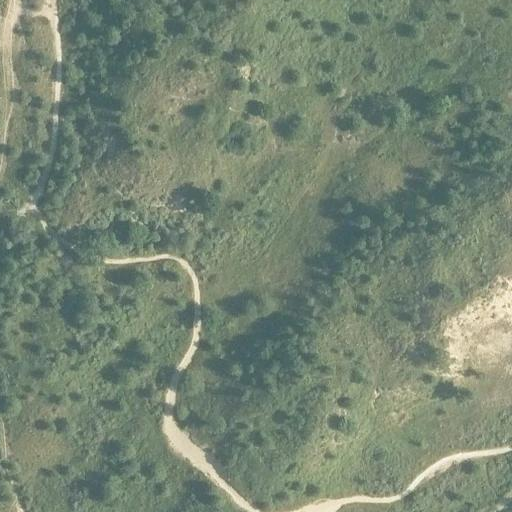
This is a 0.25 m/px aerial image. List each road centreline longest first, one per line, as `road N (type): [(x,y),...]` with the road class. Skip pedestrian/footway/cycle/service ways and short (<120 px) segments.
road 1 (unknown): [(511,505),(504,511),(20,511),(0,429)]
road 2 (unknown): [(0,178),(18,0)]
